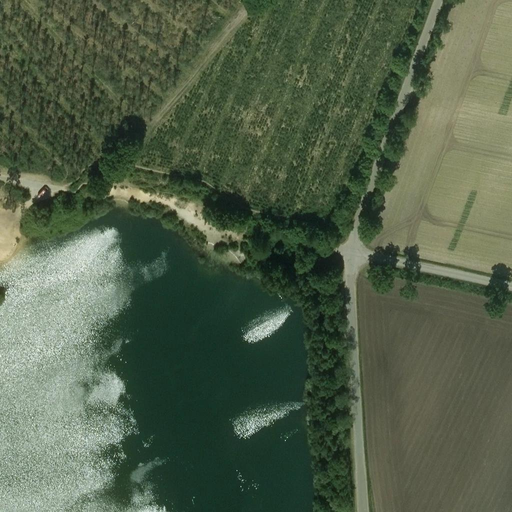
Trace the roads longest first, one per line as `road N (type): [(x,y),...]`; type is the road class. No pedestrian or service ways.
road 1 (track): [(252,0),(111,156),(60,188)]
road 2 (unclassified): [(349,252),(435,0)]
road 3 (unclassified): [(365,511),(349,252)]
road 4 (unclassified): [(349,252),(511,286)]
